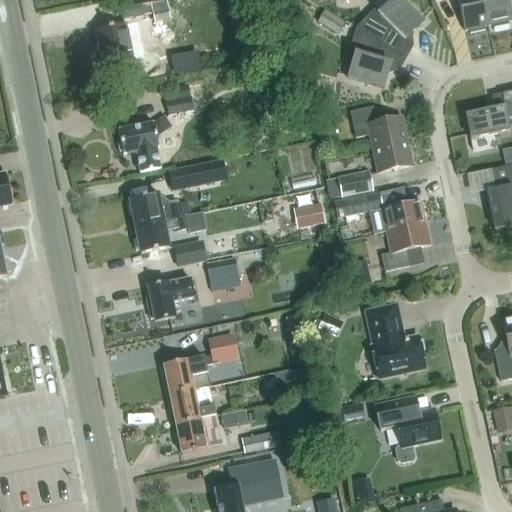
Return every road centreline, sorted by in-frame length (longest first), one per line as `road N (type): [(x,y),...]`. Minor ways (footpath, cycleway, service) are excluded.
road 1 (tertiary): [(110,511),(3,0)]
road 2 (residential): [(472,289),(437,100),(459,76),(511,64)]
road 3 (residential): [(498,511),(456,341),(455,312),(472,289)]
